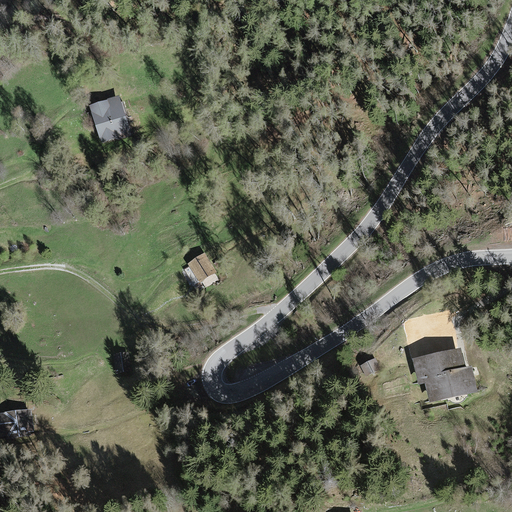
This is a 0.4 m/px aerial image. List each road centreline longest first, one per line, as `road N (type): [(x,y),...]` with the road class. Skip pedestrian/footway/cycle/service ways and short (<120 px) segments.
road 1 (tertiary): [(511,27),(495,61),(433,127),(369,224),(212,374),(217,390),(239,392),(329,343),(436,269),(511,256)]
road 2 (track): [(279,312),(194,328),(157,325),(70,270),(0,275)]
road 3 (track): [(390,511),(511,478)]
